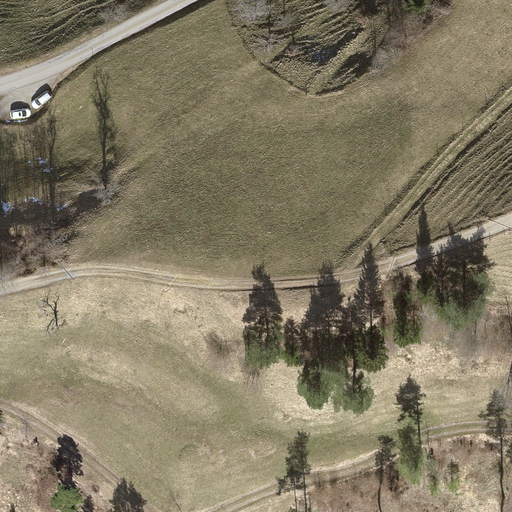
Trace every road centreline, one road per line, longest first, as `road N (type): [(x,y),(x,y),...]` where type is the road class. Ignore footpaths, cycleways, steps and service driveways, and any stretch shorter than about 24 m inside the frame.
road 1 (track): [(511,221),(341,279),(216,285),(110,271),(0,290)]
road 2 (track): [(252,511),(426,442),(511,432)]
road 3 (unclassified): [(185,0),(0,85)]
road 4 (track): [(0,403),(37,421),(149,511)]
